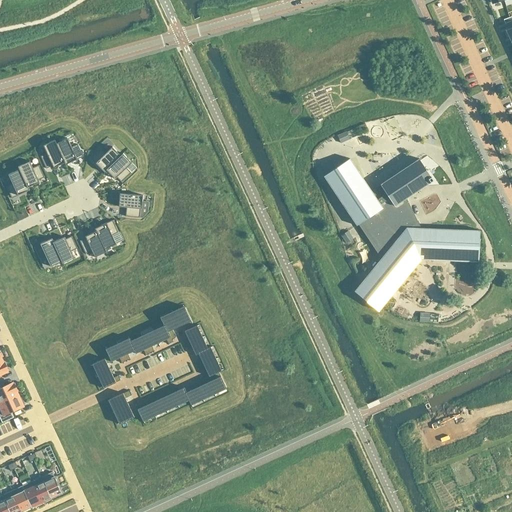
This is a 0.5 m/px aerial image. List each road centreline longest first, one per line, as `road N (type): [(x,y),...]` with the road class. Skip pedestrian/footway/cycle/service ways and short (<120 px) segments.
road 1 (unclassified): [(180,35),(0,86)]
road 2 (residential): [(46,421),(184,358)]
road 3 (residential): [(305,0),(180,35)]
